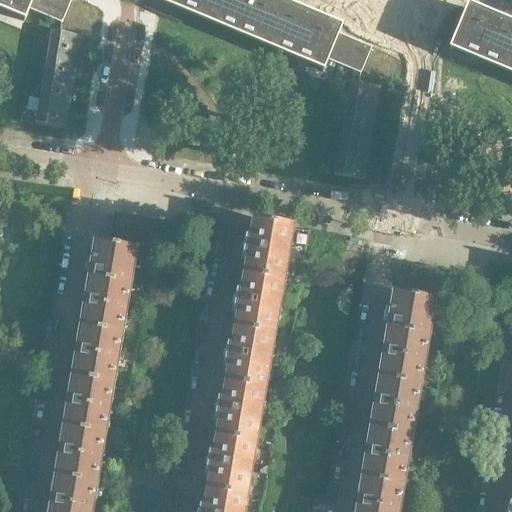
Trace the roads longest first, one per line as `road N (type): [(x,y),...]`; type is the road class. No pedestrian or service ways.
road 1 (residential): [(28,511),(95,175)]
road 2 (residential): [(177,511),(240,198)]
road 3 (residential): [(340,511),(395,224)]
road 4 (residential): [(395,224),(417,59),(399,20)]
road 5 (residential): [(95,175),(109,0)]
road 6 (residential): [(395,224),(240,198)]
road 7 (residential): [(240,198),(95,175)]
road 8 (residential): [(488,511),(511,388)]
